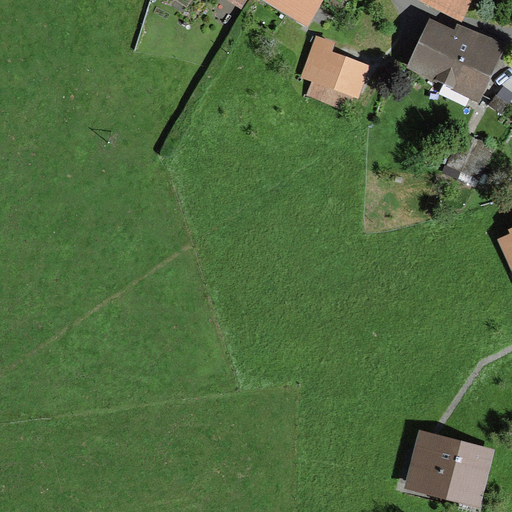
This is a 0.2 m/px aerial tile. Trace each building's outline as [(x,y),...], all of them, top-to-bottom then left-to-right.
[(225,0),(241,9),(246,0),(225,0)] [(322,0),(260,0),(306,28),(322,0)] [(472,0),(430,0),(465,16),(472,0)] [(478,103),(504,46),(456,24),(452,31),(428,20),(405,70),(478,103)] [(361,71),(326,57),(318,78),(315,77),(311,88),(328,95),(332,84),(353,92),(361,71)] [(479,181),(494,146),(456,130),(441,164),(479,181)] [(511,229),(506,232),(508,236),(497,241),(511,274),(511,229)] [(479,510),(494,451),(417,432),(402,491),(479,510)]
